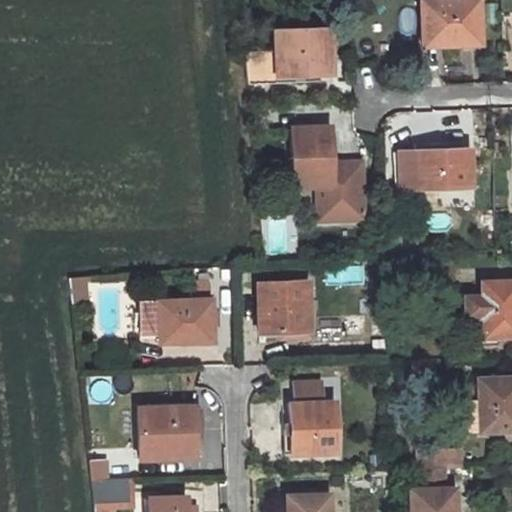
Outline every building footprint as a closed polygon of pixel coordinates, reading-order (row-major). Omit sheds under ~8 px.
[(465,44),(465,38),(477,38),(475,0),(453,0),(419,1),(420,43),(438,42),(438,45),(465,44)] [(271,52),(243,53),(246,83),(319,80),(319,76),(329,76),(328,28),(270,30),(271,52)] [(263,104),(249,106),(251,128),(266,126),(263,104)] [(329,162),(328,125),(289,127),(291,187),(314,186),(315,212),(361,211),(359,161),(336,162),(336,168),(329,168),(329,162)] [(467,186),(467,149),(397,151),(398,188),(467,186)] [(361,211),(315,212),(316,220),(361,218),(361,211)] [(399,239),(379,240),(380,258),(400,257),(399,239)] [(69,302),(88,302),(88,277),(69,277),(69,302)] [(305,280),(256,282),(258,331),(265,331),(307,329),(305,280)] [(478,296),(462,296),(464,337),(511,335),(511,281),(478,282),(478,296)] [(208,299),(137,301),(138,334),(153,334),(154,340),(173,339),(174,343),(209,341),(208,299)] [(307,329),(265,331),(264,338),(308,337),(307,329)] [(476,386),(477,400),(459,401),(460,433),(511,430),(511,376),(476,378),(476,386)] [(319,381),(293,382),(294,402),(287,402),(289,453),(334,451),(332,400),(320,401),(319,381)] [(458,387),(459,401),(477,400),(476,386),(458,387)] [(190,406),(134,408),(136,459),(192,457),(190,406)] [(414,452),(415,469),(441,468),(440,451),(414,452)] [(440,451),(441,468),(442,468),(456,468),(455,451),(440,451)] [(118,458),(97,459),(98,478),(119,477),(118,458)] [(97,459),(85,459),(87,478),(98,478),(97,459)] [(441,468),(415,469),(417,489),(407,490),(407,511),(453,511),(453,501),(447,502),(446,488),(443,488),(442,468),(441,468)] [(98,478),(87,478),(90,502),(126,501),(126,477),(119,477),(98,478)] [(327,511),(327,493),(294,494),(294,505),(283,506),(283,511),(327,511)] [(294,494),(283,494),(283,506),(294,505),(294,494)] [(182,511),(182,498),(145,498),(145,511),(182,511)]
